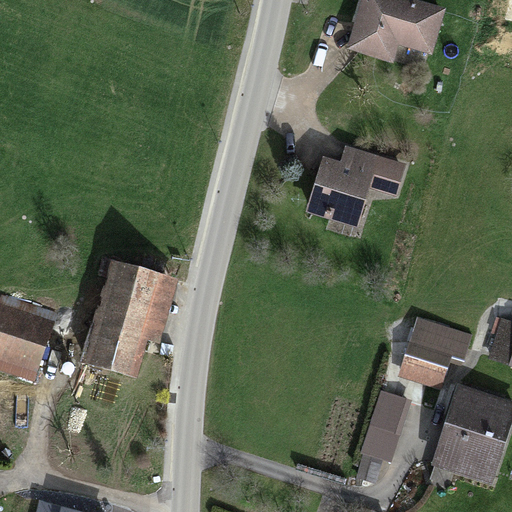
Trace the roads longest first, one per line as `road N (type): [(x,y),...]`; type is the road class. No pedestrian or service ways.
road 1 (tertiary): [(181,511),(186,372),(275,0)]
road 2 (unknown): [(418,407),(469,344),(479,313),(487,305),(511,307)]
